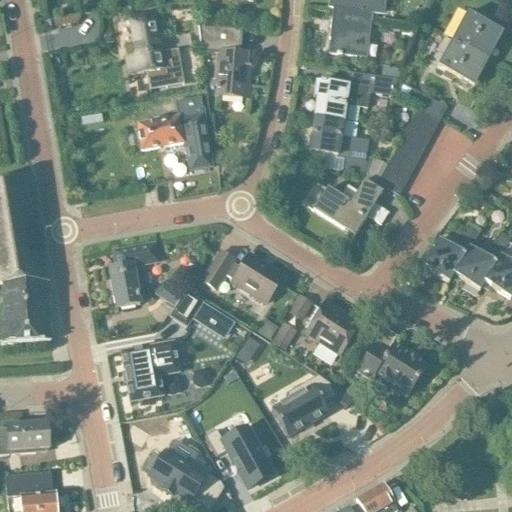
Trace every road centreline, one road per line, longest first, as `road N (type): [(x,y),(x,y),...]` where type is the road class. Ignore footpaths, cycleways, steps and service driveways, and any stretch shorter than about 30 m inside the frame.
road 1 (residential): [(291,511),(379,463),(502,354)]
road 2 (residential): [(56,234),(13,0)]
road 3 (residential): [(366,295),(511,114)]
road 4 (residential): [(234,204),(272,113),(286,0)]
road 5 (residential): [(234,204),(56,234)]
road 6 (residential): [(366,295),(255,229),(234,204)]
road 7 (residential): [(85,392),(56,234)]
road 8 (residential): [(502,354),(366,295)]
road 9 (residential): [(110,511),(85,392)]
